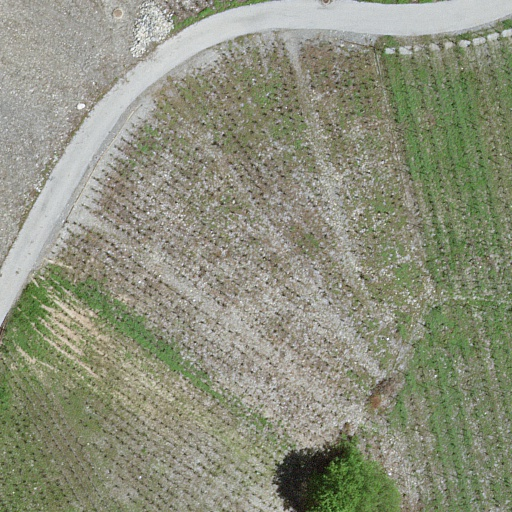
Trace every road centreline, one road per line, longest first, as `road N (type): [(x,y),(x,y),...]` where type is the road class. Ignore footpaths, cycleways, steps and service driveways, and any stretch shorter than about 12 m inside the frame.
road 1 (track): [(0,299),(105,118),(178,59),(245,29),(333,17)]
road 2 (unclassified): [(504,0),(412,19),(333,17)]
